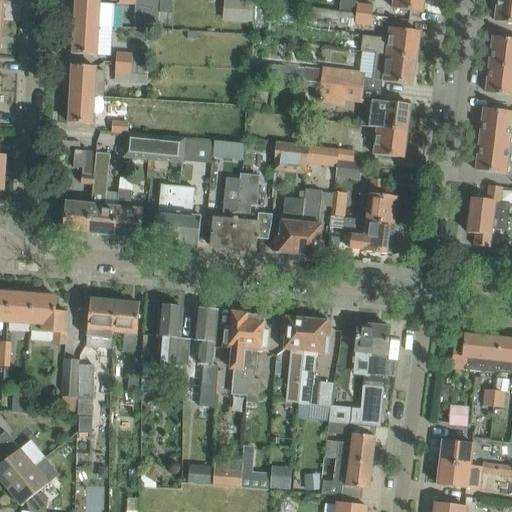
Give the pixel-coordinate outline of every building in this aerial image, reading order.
[(75,0),(74,27),(99,28),(112,29),(113,6),(101,5),(100,0),(75,0)] [(160,10),(160,0),(135,0),(135,6),(134,9),(160,10)] [(423,0),(395,0),(394,10),(422,14),(423,0)] [(511,0),(497,0),(495,23),(511,25),(511,0)] [(357,4),(356,15),(372,17),(373,6),(357,4)] [(372,17),(356,15),(354,26),(371,28),(372,17)] [(99,28),(74,27),(72,55),(98,57),(99,28)] [(138,30),(137,42),(149,42),(150,31),(138,30)] [(366,53),(366,54),(378,56),(416,60),(419,33),(392,30),(390,40),(362,36),(360,52),(366,53)] [(511,40),(493,38),(489,66),(511,69),(511,40)] [(116,53),(115,63),(131,65),(132,54),(116,53)] [(324,70),(322,86),(378,93),(379,82),(412,87),(416,60),(378,56),(375,82),(363,80),(363,75),(324,70)] [(131,65),(115,63),(114,74),(130,75),(131,65)] [(511,69),(489,66),(486,94),(511,97),(511,69)] [(72,67),(70,96),(95,97),(103,98),(105,72),(96,71),(97,69),(72,67)] [(379,129),(379,130),(406,133),(410,106),(377,102),(378,93),(322,86),(320,104),(345,107),(346,100),(371,103),(368,128),(379,129)] [(95,97),(70,96),(68,124),(93,126),(95,97)] [(156,111),(149,110),(129,110),(128,122),(114,122),(113,132),(125,133),(129,133),(154,135),(156,111)] [(511,113),(484,110),(480,141),(508,145),(511,116),(511,113)] [(406,133),(379,130),(376,156),(403,160),(406,133)] [(122,158),(152,162),(154,136),(154,135),(125,133),(122,158)] [(152,162),(181,165),(182,165),(184,150),(184,139),(154,136),(152,162)] [(212,142),(184,139),(184,150),(211,152),(212,142)] [(244,144),(215,141),(214,154),(244,156),(244,144)] [(508,145),(480,141),(476,172),(504,176),(508,145)] [(273,171),(306,176),(307,165),(310,148),(275,143),(273,171)] [(337,161),(338,162),(352,164),(354,146),(342,145),(342,151),(338,150),(337,161)] [(93,186),(97,154),(96,154),(96,153),(74,151),(72,168),(83,169),(81,185),(93,186)] [(88,235),(114,238),(117,209),(116,209),(104,207),(109,155),(97,154),(93,186),(91,206),(88,235)] [(352,164),(338,162),(336,177),(360,180),(361,165),(352,164)] [(239,193),(233,250),(255,252),(256,239),(267,241),(273,215),(258,213),(258,222),(249,221),(250,206),(256,207),(259,176),(241,174),(239,193)] [(371,180),(366,222),(395,226),(398,199),(383,197),(384,182),(371,180)] [(152,242),(175,244),(181,188),(167,187),(164,214),(155,213),(152,241),(152,242)] [(181,188),(175,244),(198,246),(201,217),(191,217),(194,190),(181,188)] [(472,200),(470,221),(480,222),(480,216),(508,219),(510,204),(499,203),(501,189),(489,188),(487,202),(472,200)] [(303,206),(299,256),(322,259),(323,243),(319,242),(321,225),(318,225),(321,192),(305,190),(303,206)] [(117,209),(114,238),(140,241),(143,211),(129,210),(131,192),(118,191),(116,209),(117,209)] [(209,247),(233,250),(239,193),(225,192),(222,219),(212,218),(209,247)] [(62,233),(88,235),(91,206),(65,203),(62,233)] [(274,254),(299,256),(303,206),(284,204),(280,238),(276,238),(274,254)] [(480,222),(470,221),(468,234),(476,235),(474,247),(488,249),(491,229),(506,232),(508,219),(480,216),(480,222)] [(350,220),(344,219),(342,237),(351,238),(349,250),(362,252),(362,253),(391,256),(395,226),(366,222),(350,220)] [(9,295),(0,294),(0,322),(6,323),(9,295)] [(33,296),(9,295),(6,323),(30,325),(31,325),(33,296)] [(56,298),(33,296),(31,325),(30,325),(30,332),(53,334),(52,345),(65,346),(67,314),(55,313),(56,298)] [(110,350),(112,333),(115,303),(90,300),(86,347),(110,350)] [(115,303),(112,333),(124,335),(123,352),(135,353),(139,305),(115,303)] [(159,307),(158,327),(156,338),(162,338),(161,346),(157,346),(156,353),(161,353),(160,364),(159,381),(179,382),(180,393),(183,393),(183,366),(177,365),(180,339),(181,329),(183,309),(159,307)] [(215,345),(216,333),(218,313),(196,311),(195,331),(194,341),(200,342),(198,365),(202,366),(199,408),(215,409),(215,395),(218,366),(212,365),(214,345),(215,345)] [(230,396),(246,397),(247,380),(242,380),(249,315),(231,314),(230,328),(224,328),(222,351),(232,352),(231,369),(232,369),(230,396)] [(247,380),(246,397),(258,398),(259,380),(254,379),(257,354),(266,355),(268,332),(263,332),(264,318),(249,317),(250,315),(249,315),(242,380),(247,380)] [(287,403),(299,404),(307,321),(283,319),(281,334),(285,335),(284,351),(291,352),(287,403)] [(299,404),(298,417),(307,418),(308,405),(310,405),(314,372),(316,354),(328,355),(331,323),(307,321),(299,404)] [(365,377),(363,390),(383,391),(389,329),(358,326),(355,354),(371,355),(369,377),(365,377)] [(471,372),(478,373),(482,339),(464,337),(463,350),(453,349),(451,369),(471,372)] [(187,367),(189,340),(180,339),(177,365),(183,366),(187,367)] [(478,373),(496,374),(500,340),(482,339),(478,373)] [(496,374),(511,375),(511,341),(500,340),(496,374)] [(0,343),(0,354),(10,356),(11,343),(0,343)] [(0,354),(0,367),(9,368),(10,356),(0,354)] [(61,398),(77,398),(78,398),(79,366),(78,366),(78,362),(63,361),(61,398)] [(129,363),(128,376),(142,376),(143,364),(129,363)] [(142,384),(141,384),(140,396),(154,397),(156,365),(143,364),(142,384)] [(78,398),(77,398),(77,427),(91,428),(93,366),(79,366),(78,398)] [(316,408),(330,410),(331,405),(333,386),(319,384),(316,408)] [(482,407),(493,408),(495,392),(484,390),(482,407)] [(495,392),(493,408),(503,409),(505,393),(495,392)] [(12,394),(11,413),(24,413),(25,394),(12,394)] [(330,410),(329,424),(376,429),(376,428),(380,429),(381,417),(351,414),(352,407),(331,405),(330,410)] [(468,409),(449,408),(448,427),(467,429),(468,409)] [(339,443),(336,461),(372,465),(376,429),(329,424),(329,425),(328,435),(352,437),(351,444),(339,443)] [(0,466),(0,482),(7,490),(34,468),(6,434),(0,438),(0,466),(0,467),(0,466)] [(443,442),(440,464),(471,468),(474,445),(443,442)] [(242,472),(241,490),(268,492),(269,475),(253,475),(254,448),(243,448),(242,472)] [(45,511),(46,505),(37,494),(59,476),(44,459),(34,468),(7,490),(21,508),(27,503),(31,507),(30,511),(45,511)] [(372,465),(336,461),(333,483),(323,481),(321,495),(341,498),(342,488),(349,489),(369,491),(372,465)] [(440,464),(437,486),(480,492),(483,473),(481,473),(481,469),(471,468),(440,464)] [(511,467),(499,466),(498,475),(511,477),(511,467)] [(190,467),(189,483),(209,485),(210,469),(190,467)] [(149,469),(143,479),(152,485),(159,475),(149,469)] [(272,469),(270,489),(290,491),(291,470),(272,469)] [(213,488),(241,490),(242,472),(214,470),(213,488)]
